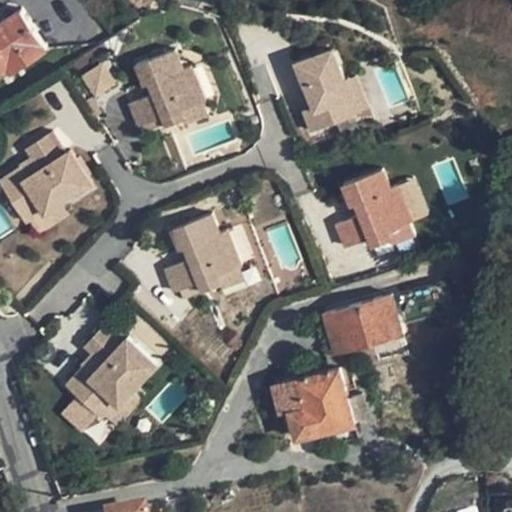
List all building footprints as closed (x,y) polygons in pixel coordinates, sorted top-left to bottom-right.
[(126,0),(139,13),(149,0),(126,0)] [(22,6),(0,20),(0,69),(8,64),(12,70),(49,45),(22,6)] [(184,113),(199,101),(194,93),(212,79),(214,78),(192,48),(185,54),(172,35),(138,61),(152,79),(156,76),(184,113)] [(315,94),(292,102),(303,131),(330,122),(333,130),(376,115),(359,67),(351,70),(344,51),(298,67),(306,90),(313,88),(315,94)] [(95,97),(117,82),(103,62),(81,76),(95,97)] [(199,101),(202,104),(220,90),(212,79),(194,93),(199,101)] [(30,158),(0,176),(0,183),(25,224),(32,220),(39,232),(70,214),(65,207),(95,189),(69,148),(64,151),(53,132),(25,149),(30,158)] [(354,215),(331,222),(342,251),(369,242),(372,251),(415,236),(398,187),(390,190),(383,171),(337,187),(346,211),(352,208),(354,215)] [(182,260),(160,268),(170,297),(197,288),(200,296),(243,281),(226,233),(218,236),(211,216),(165,232),(174,256),(180,254),(182,260)] [(444,280),(399,291),(406,319),(451,307),(444,280)] [(393,292),(324,310),(336,351),(403,332),(393,292)] [(102,324),(85,342),(104,360),(93,371),(84,363),(67,382),(101,414),(104,411),(115,399),(119,402),(132,388),(157,361),(128,334),(121,341),(102,324)] [(444,340),(429,344),(435,372),(450,368),(444,340)] [(429,344),(409,350),(415,377),(435,372),(429,344)] [(341,365),(276,382),(283,407),(289,406),(298,435),(367,416),(361,392),(349,396),(341,365)] [(115,399),(104,411),(116,422),(141,396),(132,388),(119,402),(115,399)]
